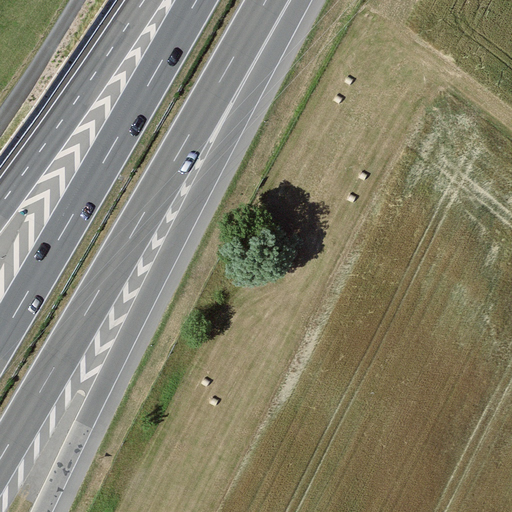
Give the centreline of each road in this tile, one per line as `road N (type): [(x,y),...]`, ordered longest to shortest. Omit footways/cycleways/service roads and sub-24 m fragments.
road 1 (motorway): [(42,511),(277,0)]
road 2 (motorway): [(0,460),(266,0)]
road 3 (motorway): [(196,0),(0,340)]
road 4 (motorway): [(159,0),(0,216)]
road 5 (track): [(0,120),(78,0)]
